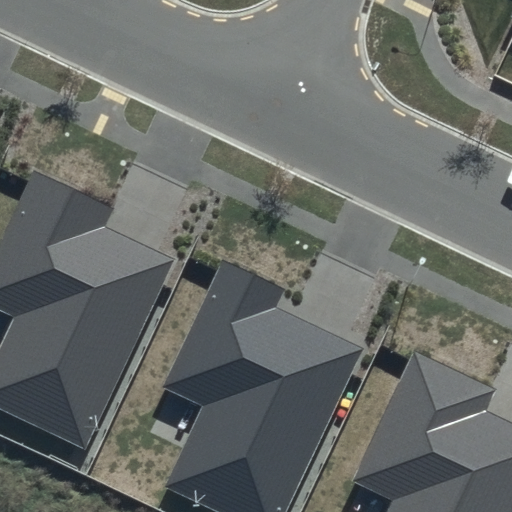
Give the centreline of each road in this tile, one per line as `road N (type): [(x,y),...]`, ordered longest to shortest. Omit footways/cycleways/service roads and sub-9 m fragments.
road 1 (residential): [(43,0),(279,112)]
road 2 (residential): [(279,112),(511,222)]
road 3 (residential): [(279,112),(332,0)]
